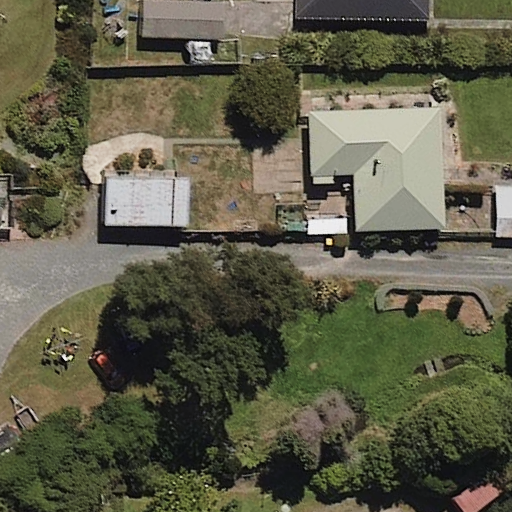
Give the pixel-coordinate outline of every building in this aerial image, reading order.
[(219,0),(131,0),(130,34),(218,37),(219,0)] [(430,0),(299,0),(300,12),(430,14),(430,0)] [(437,105),(306,108),(307,173),(354,172),(355,229),(439,227),(437,105)] [(10,174),(0,174),(0,226),(10,226),(10,174)] [(184,175),(103,176),(104,223),(184,222),(184,175)] [(511,180),(492,181),(492,235),(511,235),(511,180)] [(279,208),(278,230),(345,233),(346,211),(279,208)] [(470,511),(501,487),(486,468),(450,496),(462,511),(470,511)]
